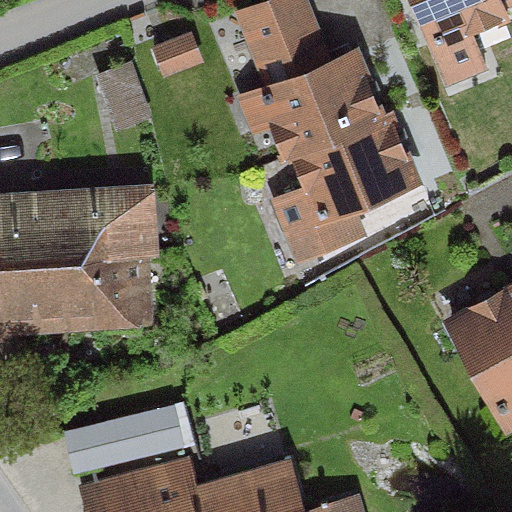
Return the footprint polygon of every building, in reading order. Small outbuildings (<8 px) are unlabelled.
[(297,0),(269,0),(238,13),(249,41),(305,18),(297,0)] [(414,0),(447,79),(482,66),(467,28),(497,16),(493,6),(505,0),(414,0)] [(260,68),(316,46),(305,18),(249,41),(260,68)] [(195,57),(187,36),(152,50),(160,71),(195,57)] [(323,65),(256,92),(282,155),(290,152),(375,117),(350,53),(323,65)] [(126,65),(99,74),(117,122),(143,112),(126,65)] [(357,232),(345,203),(369,194),(409,178),(383,113),(375,117),(290,152),(301,177),(303,184),(271,196),(284,228),(299,223),(310,250),(357,232)] [(0,258),(130,252),(140,252),(137,197),(46,202),(0,204),(0,258)] [(132,306),(130,252),(0,258),(0,312),(116,307),(132,306)] [(511,294),(509,289),(448,322),(497,409),(511,401),(511,294)] [(177,443),(169,406),(62,432),(70,469),(177,443)] [(285,454),(280,456),(286,477),(164,511),(354,511),(350,496),(301,510),(285,454)]
